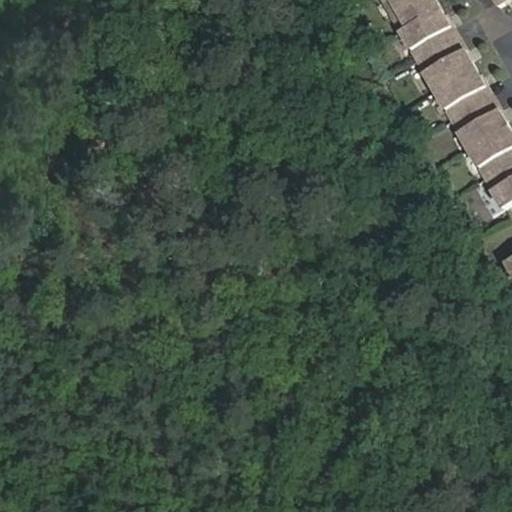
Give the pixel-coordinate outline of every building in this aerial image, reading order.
[(387,0),(405,31),(423,21),(416,9),(432,0),(387,0)] [(445,8),(439,0),(432,0),(416,9),(423,21),(445,8)] [(423,21),(405,31),(423,61),(440,51),(434,40),(456,27),(445,9),(423,21)] [(462,38),(456,27),(434,40),(440,51),(462,38)] [(469,50),(462,38),(440,51),(447,62),(469,50)] [(440,51),(423,61),(440,91),(479,68),(469,50),(447,62),(440,51)] [(479,68),(440,91),(457,121),(475,111),(469,99),(490,87),(479,68)] [(497,98),(490,87),(469,99),(475,111),(497,98)] [(497,98),(475,111),(481,122),(503,109),(497,98)] [(475,111),(457,121),(474,150),(511,127),(511,124),(503,109),(481,122),(475,111)] [(511,127),(474,150),(491,179),(508,169),(502,157),(511,151),(511,127)] [(511,166),(511,151),(502,157),(508,169),(511,166)] [(511,174),(508,169),(491,179),(508,209),(511,206),(511,174)]
